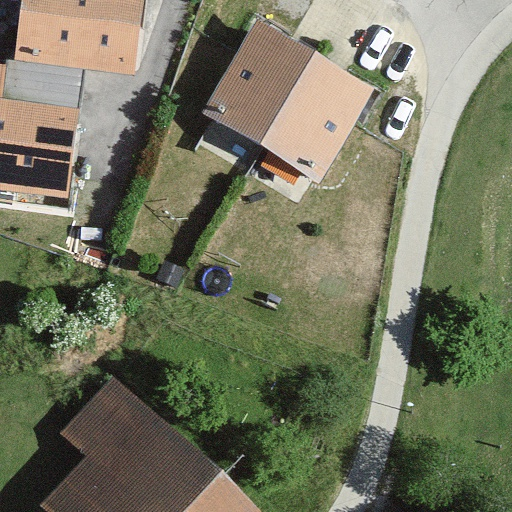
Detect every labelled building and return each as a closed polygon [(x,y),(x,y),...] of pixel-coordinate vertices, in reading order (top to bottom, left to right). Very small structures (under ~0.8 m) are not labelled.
[(150,0),(22,0),(16,51),(142,67),(150,0)] [(256,14),(203,102),(321,173),(374,85),(256,14)] [(88,106),(0,91),(0,176),(73,189),(88,106)] [(65,510),(62,511),(261,511),(117,364),(59,420),(91,453),(49,494),(65,510)] [(475,511),(436,482),(412,511),(475,511)]
